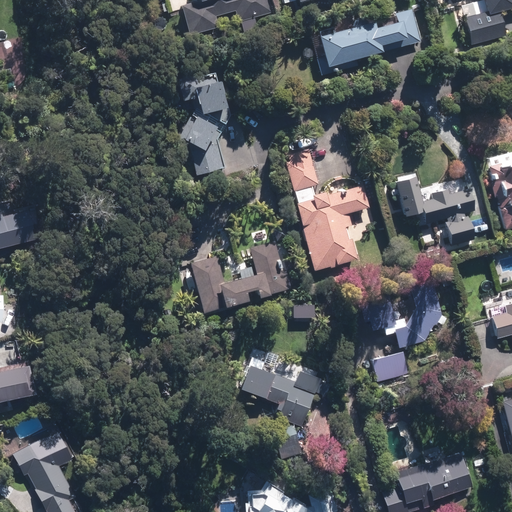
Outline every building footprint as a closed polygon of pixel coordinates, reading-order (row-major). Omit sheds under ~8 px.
[(197,0),(179,5),(188,37),(220,28),(217,17),(235,13),(238,24),(271,16),(266,0),(197,0)] [(511,0),(481,0),(482,0),(458,7),(469,46),(503,36),(496,13),(511,8),(511,4),(511,2),(511,0)] [(411,10),(316,36),(325,70),(420,43),(411,10)] [(221,104),(214,73),(179,81),(187,118),(176,136),(177,138),(187,145),(194,176),(223,169),(217,141),(230,115),(227,102),(221,104)] [(307,146),(280,154),(311,273),(355,262),(346,227),(350,226),(347,214),(366,209),(360,187),(324,196),(323,191),(312,194),(310,186),(317,184),(307,146)] [(511,154),(502,155),(483,161),(503,230),(511,227),(511,154)] [(412,174),(394,179),(404,216),(414,213),(418,228),(443,221),(449,245),(473,238),(465,210),(473,208),(468,189),(448,195),(447,188),(428,193),(429,197),(419,200),(412,174)] [(290,289),(278,239),(248,247),(256,275),(223,283),(216,256),(188,263),(200,311),(290,289)] [(432,282),(408,288),(413,308),(404,327),(393,329),(396,348),(424,343),(439,311),(432,282)] [(385,295),(362,301),(369,329),(392,324),(385,295)] [(511,302),(487,308),(493,339),(509,335),(511,344),(511,302)] [(401,352),(367,361),(373,383),(407,374),(401,352)] [(0,401),(33,395),(26,360),(0,365),(0,401)] [(276,403),(273,414),(300,423),(317,376),(297,369),(294,379),(248,362),(238,390),(276,403)] [(37,414),(13,425),(19,439),(43,427),(37,414)] [(293,426),(272,431),(279,459),(300,454),(293,426)] [(33,491),(43,511),(73,511),(67,499),(71,497),(40,436),(10,451),(23,477),(29,474),(37,489),(33,491)] [(379,492),(383,511),(407,511),(438,505),(436,497),(471,489),(462,452),(394,468),(398,488),(379,492)] [(337,511),(335,490),(307,493),(309,506),(263,481),(258,489),(245,488),(244,511),(337,511)]
